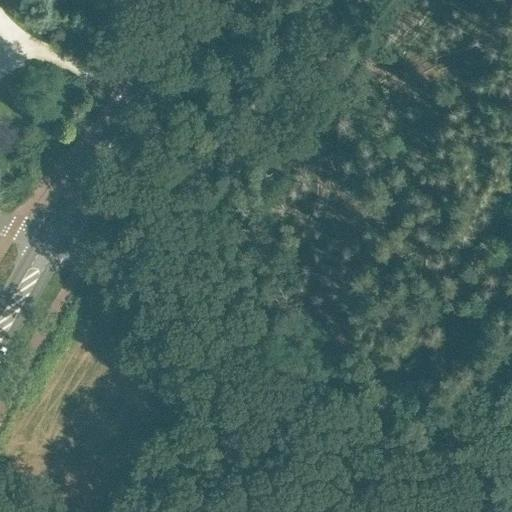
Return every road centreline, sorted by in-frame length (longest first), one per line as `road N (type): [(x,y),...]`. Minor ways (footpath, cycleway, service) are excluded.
road 1 (unclassified): [(51,241),(86,254),(408,511)]
road 2 (secondary): [(51,241),(193,0)]
